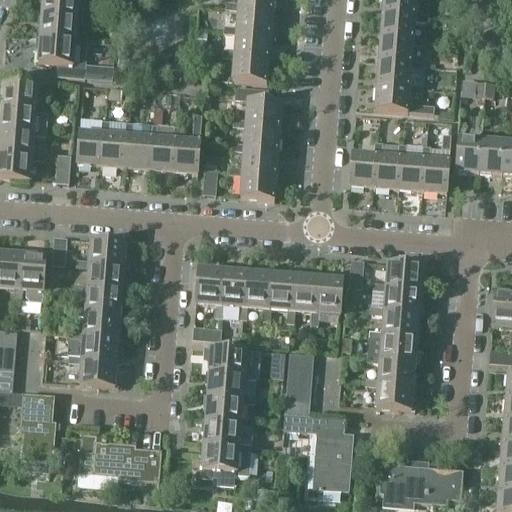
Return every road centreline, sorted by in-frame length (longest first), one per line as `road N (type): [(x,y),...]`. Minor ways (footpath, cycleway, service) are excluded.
road 1 (residential): [(375,429),(451,435),(462,421),(474,247)]
road 2 (residential): [(85,412),(152,417),(163,406),(176,226)]
road 3 (residential): [(320,233),(337,0)]
road 4 (residential): [(176,226),(0,210)]
road 5 (residential): [(474,247),(320,233)]
road 6 (residential): [(320,233),(176,226)]
